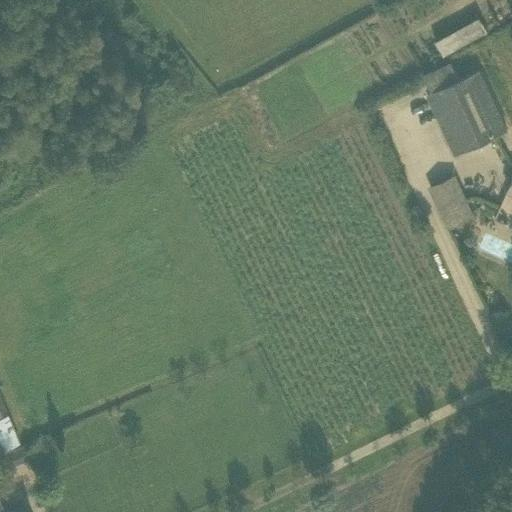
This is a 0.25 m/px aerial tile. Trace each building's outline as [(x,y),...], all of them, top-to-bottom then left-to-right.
[(445,53),(490,32),(483,17),(438,38),(445,53)] [(507,129),(499,111),(479,68),(459,77),(451,61),(424,74),(431,90),(428,92),(456,153),(507,129)] [(472,213),(465,198),(440,209),(447,224),(472,213)] [(0,449),(18,442),(0,396),(0,449)] [(28,459),(23,448),(11,453),(17,464),(28,459)] [(0,511),(27,511),(24,505),(7,511),(3,511),(0,502),(0,511)]
